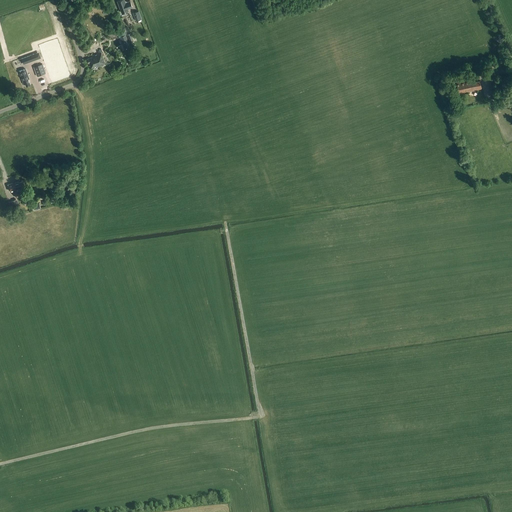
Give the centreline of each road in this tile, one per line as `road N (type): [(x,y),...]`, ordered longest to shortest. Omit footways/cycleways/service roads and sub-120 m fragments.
road 1 (track): [(0,464),(151,428),(260,416),(225,226)]
road 2 (unclassified): [(0,112),(78,81),(82,63),(66,16),(71,0)]
